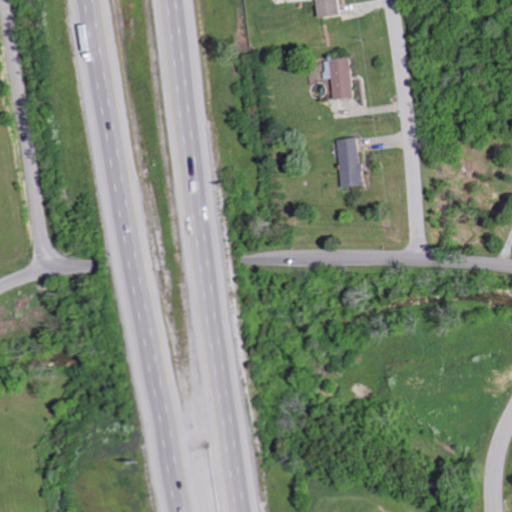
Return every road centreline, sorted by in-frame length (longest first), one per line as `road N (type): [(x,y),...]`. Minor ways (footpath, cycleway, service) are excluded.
road 1 (motorway): [(89,0),(182,511)]
road 2 (motorway): [(241,511),(172,0)]
road 3 (residential): [(511,264),(421,255),(241,258)]
road 4 (residential): [(46,266),(6,0)]
road 5 (residential): [(393,0),(421,255)]
